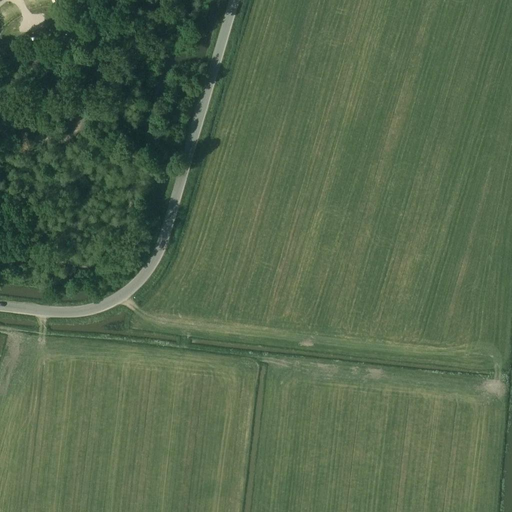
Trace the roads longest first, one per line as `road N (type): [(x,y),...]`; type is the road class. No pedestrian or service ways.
road 1 (unclassified): [(236,0),(172,223),(140,287),(100,311),(0,305)]
road 2 (unknown): [(190,0),(141,93),(135,122),(145,194),(136,221),(114,246),(65,257),(0,252)]
